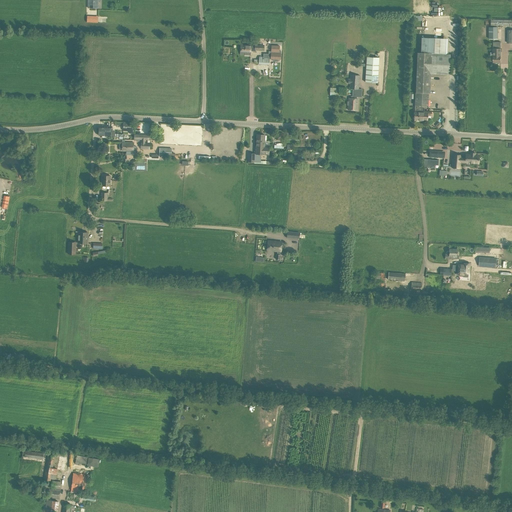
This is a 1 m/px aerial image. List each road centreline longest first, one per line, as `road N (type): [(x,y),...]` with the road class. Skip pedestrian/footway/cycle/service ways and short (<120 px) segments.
road 1 (track): [(361,407),(55,372)]
road 2 (unclassified): [(266,234),(93,217),(93,119)]
road 3 (tertiary): [(417,133),(201,121)]
road 4 (track): [(361,407),(511,425)]
road 5 (unknown): [(447,134),(446,0)]
road 6 (residential): [(417,133),(424,265)]
road 7 (unclassified): [(201,121),(198,0)]
